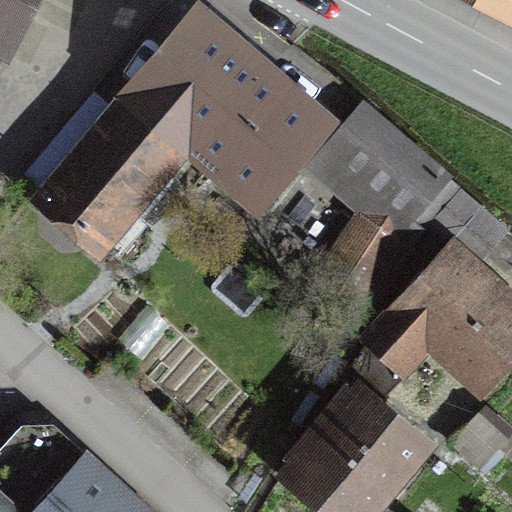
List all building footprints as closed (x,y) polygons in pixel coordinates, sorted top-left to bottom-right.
[(0,0),(0,46),(8,50),(32,0),(0,0)] [(27,173),(26,173),(50,194),(47,197),(97,240),(154,173),(166,183),(201,141),(259,189),(315,124),(195,22),(106,128),(82,108),(27,173)] [(332,150),(381,192),(365,211),(319,282),(365,313),(422,227),(456,186),(442,174),(366,109),(332,150)] [(430,224),(472,259),(502,225),(460,189),(430,224)] [(352,387),(370,403),(406,364),(399,358),(426,328),(482,379),(511,345),(511,308),(450,251),(373,336),(345,381),(352,387)] [(370,403),(352,387),(344,395),(352,403),(296,474),(341,511),(358,511),(416,441),(370,403)] [(43,511),(85,467),(41,427),(23,428),(0,453),(0,511),(43,511)] [(132,511),(85,467),(43,511),(132,511)]
